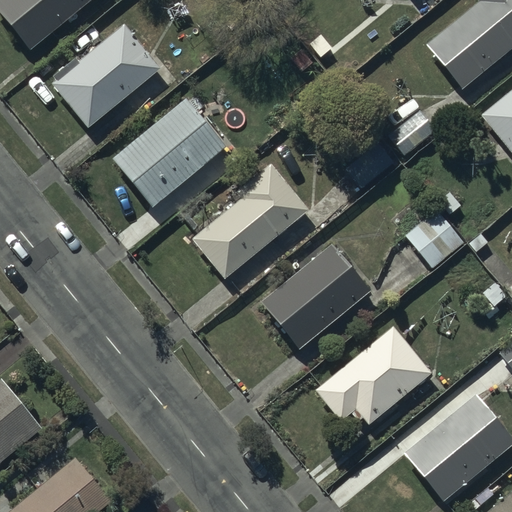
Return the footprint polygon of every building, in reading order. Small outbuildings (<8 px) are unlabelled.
[(91,0),(0,0),(0,15),(29,51),(91,0)] [(462,89),(511,47),(511,0),(476,0),(478,2),(425,45),(462,89)] [(87,129),(159,69),(122,26),(79,61),(77,59),(65,68),(70,73),(52,88),(87,129)] [(511,93),(480,119),(511,158),(511,93)] [(185,97),(110,158),(151,208),(226,147),(185,97)] [(435,133),(419,112),(388,135),(404,156),(435,133)] [(377,143),(343,170),(361,191),(394,164),(377,143)] [(240,200),(191,240),(224,280),(307,212),(269,165),(234,193),(240,200)] [(440,210),(403,238),(430,271),(466,243),(440,210)] [(331,247),(258,306),(296,353),(369,294),(331,247)] [(393,329),(314,392),(338,422),(349,413),(357,423),(361,419),(367,427),(430,376),(393,329)] [(511,344),(500,354),(511,367),(511,344)] [(1,384),(0,384),(0,464),(41,432),(1,384)] [(511,444),(474,398),(402,458),(441,505),(511,446),(511,444)] [(71,465),(9,511),(105,511),(112,507),(71,465)] [(511,511),(511,494),(491,511),(511,511)]
